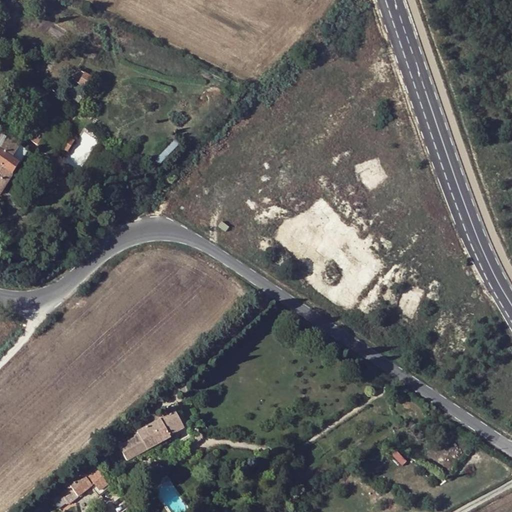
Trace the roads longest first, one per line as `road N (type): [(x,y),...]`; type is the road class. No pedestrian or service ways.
road 1 (unclassified): [(511,449),(204,244),(174,234),(133,236),(54,297)]
road 2 (secondary): [(511,301),(464,192),(399,0)]
